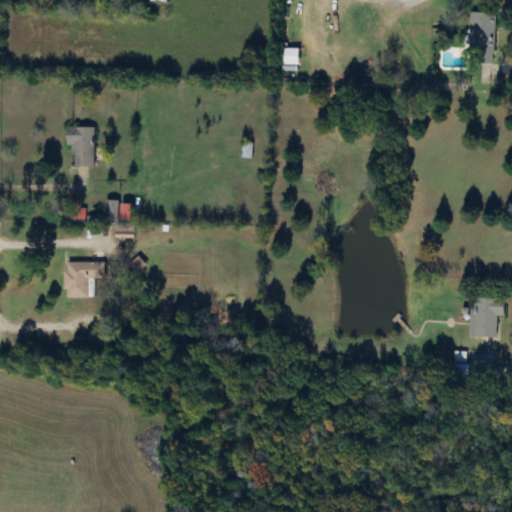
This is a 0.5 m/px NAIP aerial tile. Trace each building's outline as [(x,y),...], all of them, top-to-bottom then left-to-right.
[(494,14),(470,14),(469,65),(494,65),(494,14)] [(299,50),(283,50),(283,65),(299,65),(299,50)] [(67,148),(74,148),(74,168),(94,168),(94,128),(67,128),(67,148)] [(132,204),(119,204),(119,202),(105,202),(105,220),(132,220),(132,204)] [(134,239),(135,225),(116,224),(115,238),(134,239)] [(146,265),(139,257),(130,265),(137,273),(146,265)] [(105,262),(65,262),(65,299),(90,299),(90,278),(105,278),(105,262)] [(497,317),(503,317),(504,299),(473,298),(472,336),(497,337),(497,317)]
